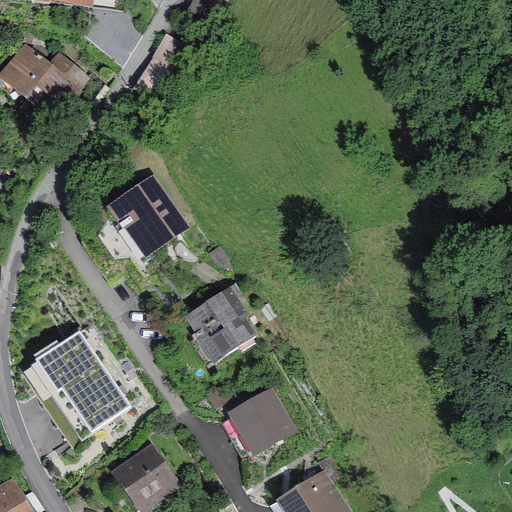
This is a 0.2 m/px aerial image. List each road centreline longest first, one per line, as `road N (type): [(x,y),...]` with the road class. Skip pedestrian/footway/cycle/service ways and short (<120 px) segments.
road 1 (residential): [(0,288),(33,209),(180,0)]
road 2 (residential): [(58,511),(9,419),(0,341)]
